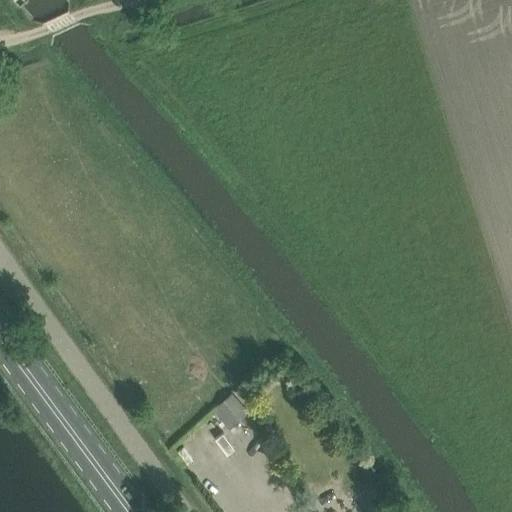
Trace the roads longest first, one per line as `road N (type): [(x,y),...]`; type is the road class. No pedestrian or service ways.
road 1 (unclassified): [(188,511),(0,258)]
road 2 (primary): [(130,511),(0,336)]
road 3 (track): [(172,0),(0,54)]
